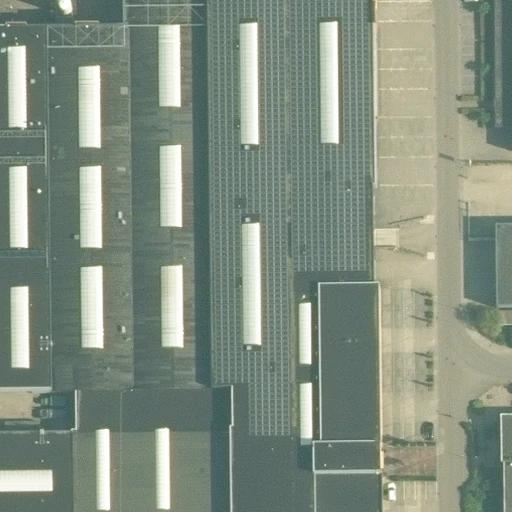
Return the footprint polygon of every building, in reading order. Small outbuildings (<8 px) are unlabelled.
[(376,511),(371,230),(368,0),(127,0),(128,33),(0,34),(0,394),(76,394),(77,434),(73,434),(73,435),(0,436),(0,511),(376,511)] [(511,0),(493,0),(494,130),(511,130),(511,0)] [(511,309),(511,227),(495,228),(496,309),(511,309)] [(497,326),(511,326),(511,312),(497,313),(497,326)] [(511,511),(511,417),(500,418),(500,466),(502,466),(502,511),(511,511)]
